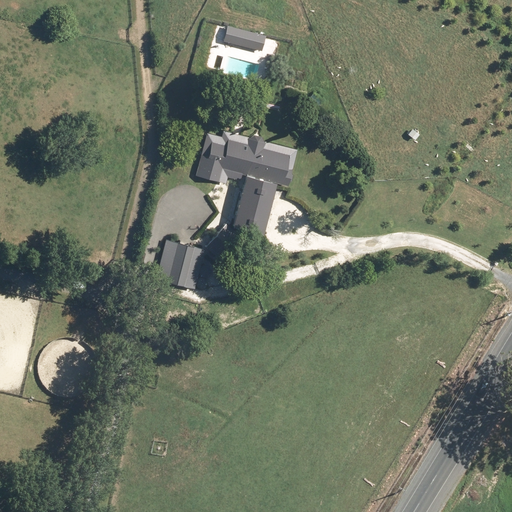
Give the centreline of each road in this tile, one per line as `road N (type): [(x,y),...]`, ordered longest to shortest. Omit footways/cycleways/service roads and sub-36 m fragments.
road 1 (unknown): [(511,295),(407,242),(325,253),(266,302),(170,306),(136,321)]
road 2 (secondary): [(403,511),(511,337)]
